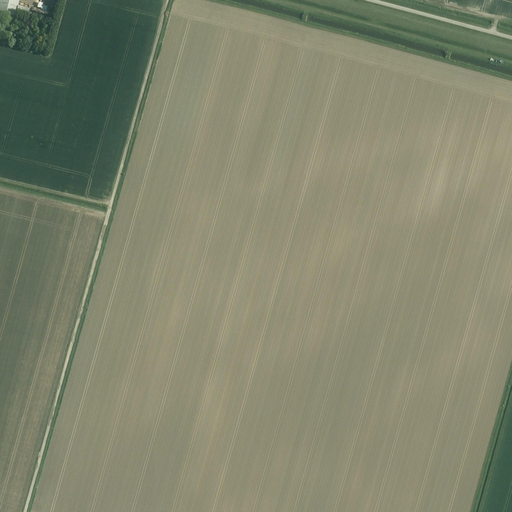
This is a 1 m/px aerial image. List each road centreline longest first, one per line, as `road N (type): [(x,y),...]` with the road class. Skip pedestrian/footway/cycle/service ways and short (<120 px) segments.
road 1 (track): [(167,0),(25,511)]
road 2 (unclassified): [(511,38),(368,0)]
